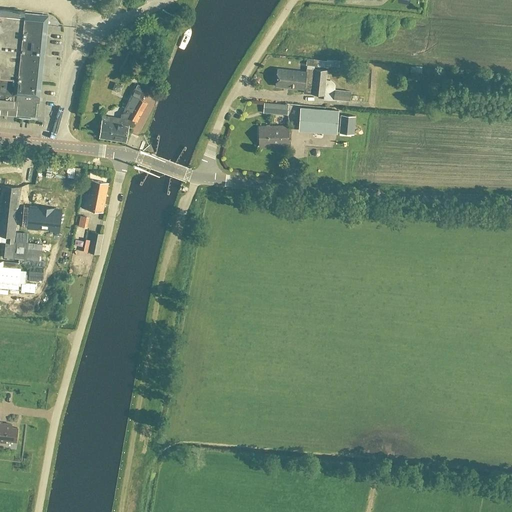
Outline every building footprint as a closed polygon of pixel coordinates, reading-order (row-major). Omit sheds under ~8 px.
[(0,100),(16,102),(15,116),(35,118),(37,104),(39,104),(43,67),(48,16),(26,14),(26,12),(1,9),(0,16),(0,100)] [(376,47),(377,30),(336,27),(335,44),(376,47)] [(322,57),(323,46),(295,46),(295,57),(322,57)] [(326,72),(306,70),(306,73),(277,70),(275,87),(312,91),(312,93),(324,95),(324,100),(335,100),(349,102),(350,93),(335,91),(335,86),(330,82),(325,81),(326,72)] [(132,128),(133,121),(137,123),(147,105),(142,102),(144,94),(146,90),(137,85),(128,102),(129,102),(125,109),(128,111),(127,113),(121,115),(120,121),(103,118),(99,139),(126,143),(129,127),(132,128)] [(0,114),(15,116),(16,102),(0,100),(0,114)] [(269,105),(268,114),(287,115),(287,106),(269,105)] [(337,132),(338,111),(300,109),(299,129),(337,132)] [(340,116),(339,134),(353,135),(355,117),(340,116)] [(259,147),(274,147),(273,127),(259,128),(259,147)] [(273,127),(274,147),(288,147),(288,127),(273,127)] [(103,213),(108,184),(91,181),(88,196),(84,195),(81,209),(103,213)] [(14,244),(20,188),(2,186),(0,207),(0,236),(6,237),(5,244),(14,244)] [(58,232),(60,216),(52,215),(53,211),(30,208),(27,228),(58,232)] [(84,252),(99,255),(103,235),(88,232),(84,252)] [(41,262),(42,245),(16,242),(16,246),(7,245),(6,258),(41,262)] [(18,264),(3,263),(2,283),(0,283),(0,289),(19,291),(19,285),(25,285),(26,272),(17,272),(18,264)] [(2,423),(0,422),(0,442),(5,443),(5,440),(16,442),(17,429),(11,428),(11,425),(1,424),(2,423)]
